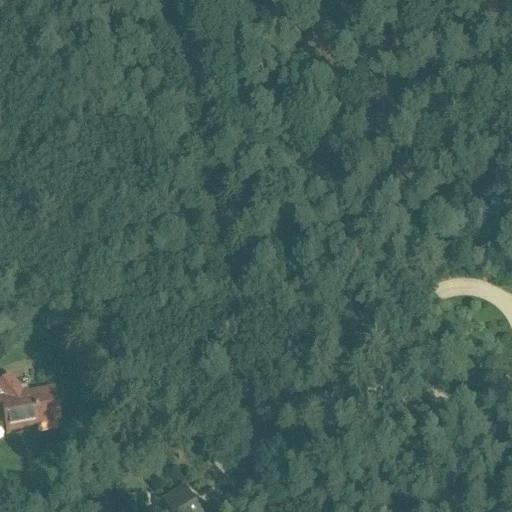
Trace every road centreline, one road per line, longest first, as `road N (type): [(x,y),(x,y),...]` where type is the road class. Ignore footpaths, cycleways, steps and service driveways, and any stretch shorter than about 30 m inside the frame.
road 1 (unclassified): [(268,500),(175,0)]
road 2 (unclassified): [(268,500),(207,421),(0,255)]
